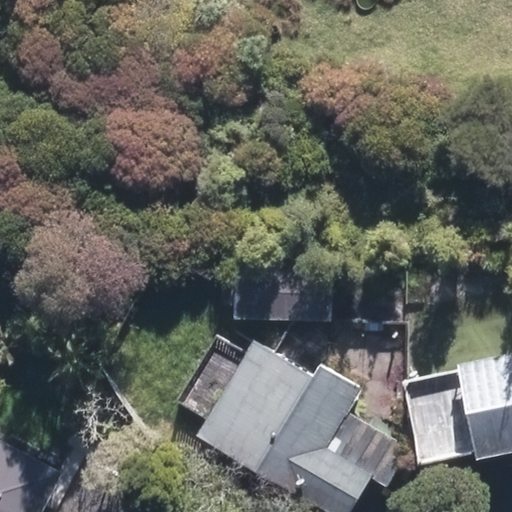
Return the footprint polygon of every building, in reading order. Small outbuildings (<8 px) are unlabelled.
[(333,268),(224,263),(221,320),(331,325),(333,268)] [(310,374),(247,337),(188,436),(316,511),(347,511),(372,471),(319,440),(353,383),(316,361),(310,374)] [(511,450),(511,352),(449,366),(470,460),(511,450)] [(151,511),(119,485),(97,511),(151,511)] [(0,500),(0,511),(11,511),(13,508),(0,500)]
